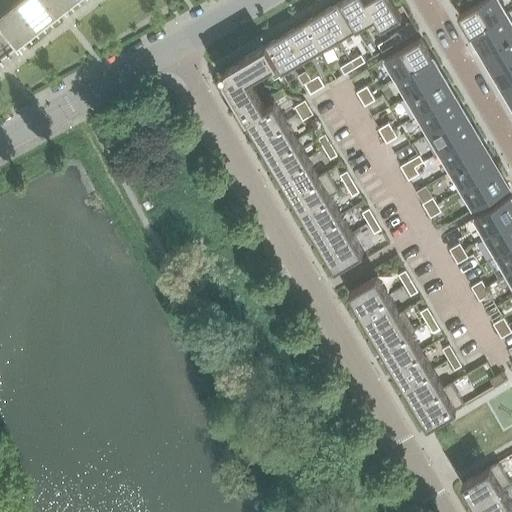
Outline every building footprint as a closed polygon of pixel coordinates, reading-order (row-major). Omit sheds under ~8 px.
[(0,0),(0,30),(9,42),(14,48),(15,47),(13,45),(19,40),(21,43),(22,41),(20,39),(26,35),(28,37),(29,36),(27,34),(33,30),(34,32),(35,31),(10,0),(0,0)] [(44,0),(10,0),(35,31),(36,31),(34,29),(40,24),(41,26),(43,25),(41,23),(47,19),(48,21),(50,20),(48,18),(54,13),(55,15),(56,15),(44,0)] [(44,0),(56,15),(57,14),(55,12),(60,8),(62,10),(63,9),(62,7),(67,2),(69,5),(70,4),(69,1),(70,0),(44,0)] [(357,28),(340,0),(322,11),(339,39),(357,28)] [(340,0),(357,28),(376,17),(365,0),(340,0)] [(365,0),(376,17),(382,28),(401,17),(390,0),(365,0)] [(469,33),(505,12),(498,0),(482,0),(458,15),(469,33)] [(339,39),(322,11),(303,22),(320,50),(339,39)] [(511,23),(505,12),(469,33),(480,52),(511,33),(511,23)] [(320,50),(303,22),(285,33),(301,61),(320,50)] [(0,46),(9,42),(0,30),(0,46)] [(285,33),(266,44),(283,72),(301,61),(285,33)] [(386,39),(390,46),(402,40),(398,33),(386,39)] [(511,33),(480,52),(492,71),(511,59),(511,33)] [(384,58),(395,77),(431,56),(420,37),(384,58)] [(378,45),(382,51),(390,46),(386,39),(378,45)] [(223,73),(249,79),(277,63),(266,44),(228,66),(228,67),(227,67),(227,68),(226,68),(226,69),(225,69),(225,70),(224,70),(224,71),(224,72),(223,72),(223,73)] [(354,68),(365,62),(360,54),(350,61),(354,68)] [(443,75),(431,56),(395,77),(406,96),(443,75)] [(511,84),(511,59),(492,71),(503,90),(511,84)] [(340,67),(344,74),(354,68),(350,61),(340,67)] [(223,73),(223,74),(223,75),(223,76),(223,77),(223,78),(223,79),(223,80),(224,80),(224,81),(246,117),(264,106),(249,79),(223,73)] [(318,75),(311,79),(317,90),(324,86),(318,75)] [(454,93),(443,75),(406,96),(417,115),(454,93)] [(317,90),(311,79),(304,83),(310,94),(317,90)] [(511,84),(503,90),(511,105),(511,84)] [(366,86),(356,92),(360,99),(370,92),(366,86)] [(272,93),(276,101),(286,95),(282,87),(272,93)] [(360,99),(364,105),(374,99),(370,92),(360,99)] [(454,93),(417,115),(428,134),(465,112),(454,93)] [(274,101),(264,106),(246,117),(257,136),(285,120),(274,101)] [(308,107),(305,101),(295,107),(298,113),(308,107)] [(302,119),(312,113),(308,107),(298,113),(302,119)] [(465,112),(428,134),(440,152),(476,131),(465,112)] [(296,138),(285,120),(257,136),(268,155),(296,138)] [(388,123),(378,129),(382,136),(392,130),(388,123)] [(382,136),(386,143),(396,137),(392,130),(382,136)] [(476,131),(440,152),(451,171),(487,150),(476,131)] [(330,144),(324,134),(318,138),(324,148),(330,144)] [(296,138),(268,155),(279,174),(307,157),(296,138)] [(337,154),(330,144),(324,148),(330,158),(337,154)] [(487,150),(451,171),(462,190),(498,169),(487,150)] [(307,157),(279,174),(290,193),(318,176),(307,157)] [(410,160),(400,166),(404,173),(414,167),(410,160)] [(404,173),(408,180),(418,174),(414,167),(404,173)] [(509,187),(498,169),(462,190),(473,209),(509,187)] [(340,175),(346,185),(353,181),(346,171),(340,175)] [(318,176),(290,193),(301,212),(330,195),(318,176)] [(352,195),(359,192),(353,181),(346,185),(352,195)] [(478,212),(511,194),(511,193),(510,189),(476,207),(478,212)] [(341,214),(330,195),(301,212),(312,230),(341,214)] [(485,236),(511,220),(511,200),(510,196),(473,217),(485,236)] [(426,210),(436,204),(432,197),(422,203),(426,210)] [(426,210),(430,217),(440,211),(436,204),(426,210)] [(375,219),(369,208),(362,212),(368,222),(375,219)] [(312,230),(323,249),(352,232),(341,214),(312,230)] [(374,233),(381,229),(375,219),(368,222),(374,233)] [(511,220),(485,236),(496,255),(511,245),(511,220)] [(363,251),(352,232),(323,249),(335,268),(363,251)] [(459,243),(449,249),(453,257),(464,251),(459,243)] [(511,271),(511,245),(496,255),(507,274),(511,271)] [(453,257),(457,263),(467,257),(464,251),(453,257)] [(412,282),(405,270),(398,274),(405,286),(412,282)] [(388,293),(377,275),(348,291),(360,310),(388,293)] [(481,280),(471,286),(475,294),(486,288),(481,280)] [(410,295),(417,291),(412,282),(405,286),(410,295)] [(475,294),(479,300),(489,294),(486,288),(475,294)] [(399,312),(388,293),(360,310),(371,329),(399,312)] [(434,319),(427,307),(420,311),(427,323),(434,319)] [(399,312),(371,329),(382,348),(410,331),(399,312)] [(503,318),(493,324),(497,331),(508,325),(503,318)] [(432,332),(439,328),(434,319),(427,323),(432,332)] [(508,325),(497,331),(501,337),(511,331),(508,325)] [(410,331),(382,348),(393,367),(421,350),(410,331)] [(456,356),(449,345),(442,349),(449,360),(456,356)] [(404,386),(432,369),(421,350),(393,367),(404,386)] [(454,369),(461,365),(456,356),(449,360),(454,369)] [(404,386),(415,405),(444,388),(432,369),(404,386)] [(500,373),(489,379),(493,385),(504,379),(500,373)] [(452,383),(444,388),(415,405),(428,425),(456,409),(464,404),(452,383)] [(490,466),(462,483),(474,504),(502,487),(510,482),(498,461),(490,466)] [(511,503),(502,487),(474,504),(478,511),(501,511),(511,506),(511,503)]
